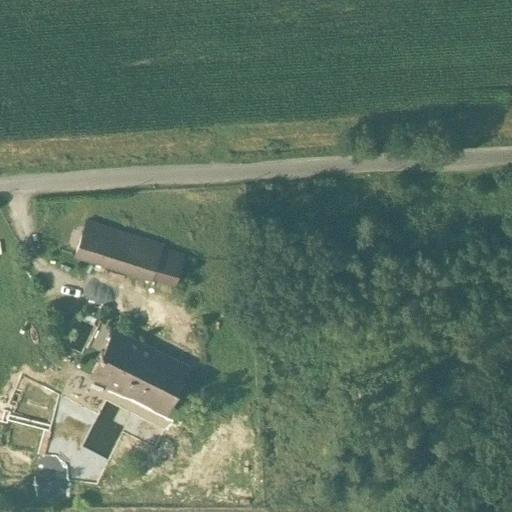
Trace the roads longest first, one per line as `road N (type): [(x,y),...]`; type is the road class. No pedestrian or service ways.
road 1 (unclassified): [(0,188),(511,156)]
road 2 (track): [(511,308),(468,341),(381,498),(382,511)]
